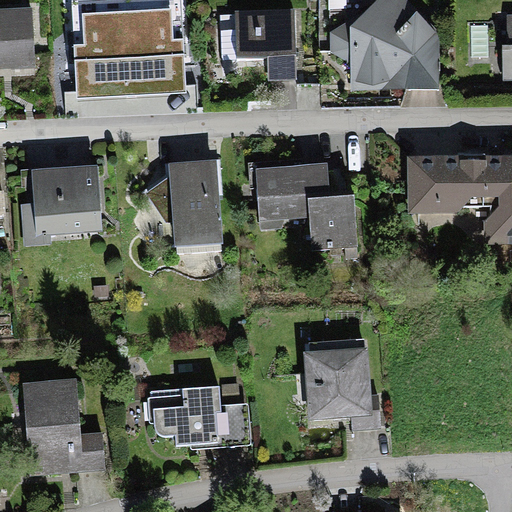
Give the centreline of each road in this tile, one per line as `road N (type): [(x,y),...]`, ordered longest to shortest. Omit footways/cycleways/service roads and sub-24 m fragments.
road 1 (residential): [(511,118),(0,127)]
road 2 (residential): [(511,461),(236,484),(113,511)]
